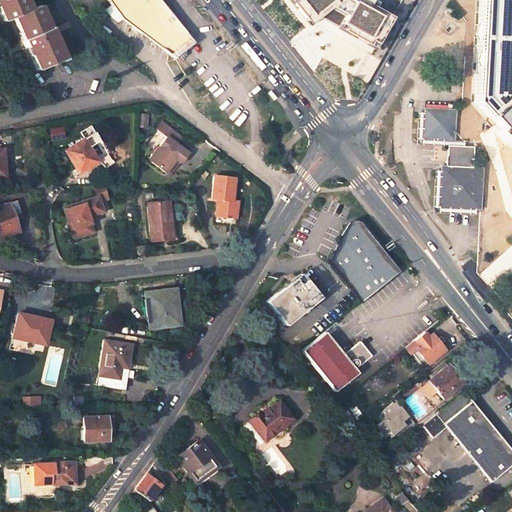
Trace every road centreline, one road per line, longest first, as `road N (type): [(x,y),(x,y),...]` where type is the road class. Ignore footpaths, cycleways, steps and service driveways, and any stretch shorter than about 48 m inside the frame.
road 1 (tertiary): [(95,511),(260,250)]
road 2 (residential): [(260,250),(61,274)]
road 3 (primary): [(214,0),(332,146)]
road 4 (primary): [(342,134),(234,0)]
road 5 (residential): [(163,94),(124,92),(0,118)]
road 6 (residential): [(292,195),(163,94)]
road 7 (tertiary): [(342,134),(379,95),(434,0)]
road 8 (primary): [(438,265),(342,134)]
road 9 (primary): [(332,146),(438,265)]
road 10 (unknown): [(281,511),(188,389)]
road 11 (residential): [(163,94),(108,62),(61,0)]
